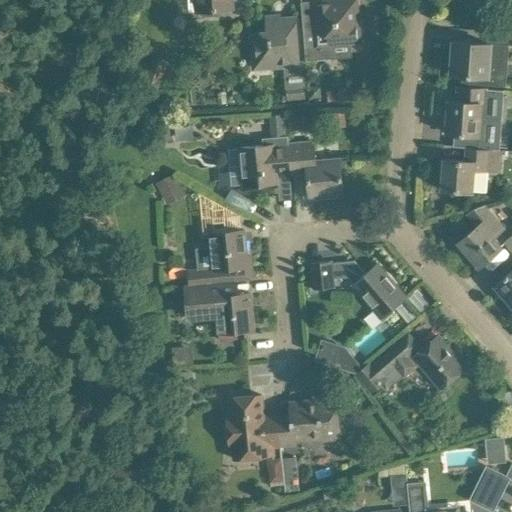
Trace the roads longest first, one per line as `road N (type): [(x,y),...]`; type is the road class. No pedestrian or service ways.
road 1 (residential): [(291,358),(287,255),(305,235),(407,230)]
road 2 (residential): [(407,230),(403,167),(417,0)]
road 3 (residential): [(511,359),(407,230)]
